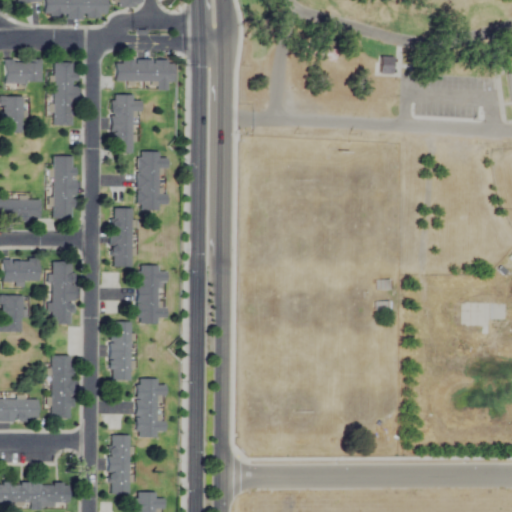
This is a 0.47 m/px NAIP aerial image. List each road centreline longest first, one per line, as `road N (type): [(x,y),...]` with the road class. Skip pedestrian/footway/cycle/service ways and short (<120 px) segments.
road 1 (secondary): [(217,511),(222,0)]
road 2 (secondary): [(195,0),(193,511)]
road 3 (residential): [(89,511),(91,38)]
road 4 (residential): [(511,478),(218,478)]
road 5 (residential): [(0,39),(197,38)]
